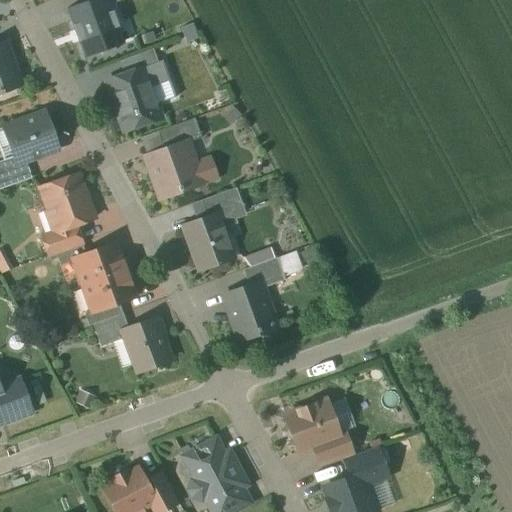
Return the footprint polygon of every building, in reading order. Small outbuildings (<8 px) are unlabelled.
[(95,0),(67,10),(85,59),(101,53),(105,55),(113,52),(115,48),(123,45),(123,44),(117,46),(110,27),(116,25),(109,6),(106,0),(95,0)] [(0,45),(0,93),(21,86),(5,44),(0,45)] [(153,50),(119,63),(124,77),(143,70),(144,76),(160,70),(153,50)] [(144,76),(143,70),(124,77),(106,83),(124,132),(160,119),(147,82),(162,77),(160,70),(144,76)] [(44,115),(4,129),(16,164),(17,165),(25,162),(57,150),(44,115)] [(194,120),(162,131),(169,149),(186,143),(186,144),(201,139),(194,120)] [(169,149),(145,158),(160,200),(201,185),(186,144),(186,143),(169,149)] [(16,164),(0,169),(0,190),(31,179),(25,162),(17,165),(16,164)] [(77,176),(40,190),(56,233),(75,226),(93,219),(77,176)] [(236,189),(201,202),(207,219),(217,216),(219,222),(244,213),(236,189)] [(207,219),(183,228),(198,270),(232,258),(219,222),(217,216),(207,219)] [(75,226),(56,233),(41,238),(48,258),(56,255),(82,245),(75,226)] [(82,245),(56,255),(60,267),(74,262),(74,261),(86,256),(82,245)] [(86,256),(74,261),(74,262),(83,287),(125,272),(115,246),(86,256)] [(276,259),(242,271),(248,288),(259,284),(261,290),(284,282),(276,259)] [(125,272),(83,287),(92,311),(93,312),(115,305),(134,297),(125,272)] [(248,288),(223,297),(239,341),(259,334),(261,335),(270,332),(271,330),(275,328),(261,290),(259,284),(248,288)] [(115,305),(93,312),(92,311),(84,314),(89,327),(92,326),(119,316),(115,305)] [(119,316),(92,326),(101,348),(125,339),(122,332),(128,330),(123,315),(119,316)] [(128,330),(122,332),(125,339),(138,373),(169,361),(154,320),(128,330)] [(19,382),(0,388),(0,393),(3,403),(0,404),(0,424),(1,426),(31,414),(19,382)] [(325,402),(285,417),(299,454),(313,449),(339,439),(338,435),(325,402)] [(339,439),(313,449),(320,468),(344,460),(352,457),(344,433),(338,435),(339,439)] [(215,441),(183,458),(189,470),(221,453),(215,441)] [(352,457),(344,460),(350,479),(362,475),(366,485),(387,477),(377,448),(352,457)] [(221,453),(189,470),(195,481),(192,483),(189,491),(193,498),(201,500),(205,498),(212,511),(233,511),(248,504),(221,453)] [(125,473),(112,480),(113,483),(102,488),(115,511),(138,511),(151,505),(155,503),(145,483),(137,469),(127,475),(125,473)] [(162,474),(145,483),(155,503),(151,505),(154,511),(162,511),(178,504),(162,474)] [(350,479),(324,488),(329,501),(326,502),(329,511),(375,511),(366,485),(362,475),(350,479)]
